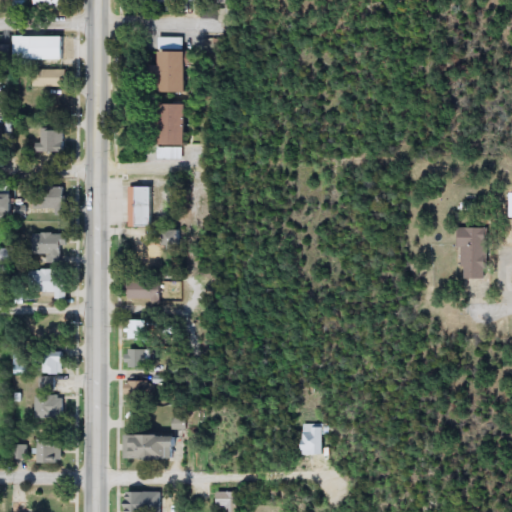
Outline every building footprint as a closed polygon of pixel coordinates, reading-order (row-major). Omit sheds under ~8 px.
[(66,0),(33,0),(33,8),(66,8),(66,0)] [(66,37),(66,60),(14,60),(14,37),(66,37)] [(160,48),(160,38),(181,38),(181,48),(160,48)] [(158,66),(162,66),(163,52),(190,53),(189,93),(158,92),(158,66)] [(38,70),(69,70),(69,88),(38,88),(38,70)] [(161,160),(161,106),(187,106),(187,147),(181,147),(181,160),(161,160)] [(64,153),(39,153),(39,130),(64,130),(64,153)] [(67,186),(67,212),(38,212),(38,186),(67,186)] [(153,228),(129,228),(129,187),(153,187),(153,228)] [(0,196),(12,197),(12,211),(0,211),(0,196)] [(461,279),(462,228),(488,228),(487,279),(461,279)] [(34,235),(64,234),(65,262),(35,263),(34,235)] [(33,270),(69,270),(69,298),(57,298),(57,293),(33,293),(33,270)] [(132,300),(132,279),(162,279),(162,300),(132,300)] [(149,321),(149,340),(129,340),(129,321),(149,321)] [(149,350),(149,371),(128,371),(128,350),(149,350)] [(64,374),(45,374),(45,352),(64,352),(64,374)] [(40,392),(40,377),(56,378),(56,392),(40,392)] [(154,400),(127,400),(127,382),(154,382),(154,400)] [(37,396),(64,396),(64,419),(37,419),(37,396)] [(305,456),(305,424),(324,424),(324,456),(305,456)] [(132,436),(181,437),(180,462),(131,460),(132,436)] [(61,440),(61,464),(39,464),(39,440),(61,440)] [(162,493),(162,511),(127,511),(127,493),(162,493)] [(240,493),(240,511),(226,511),(226,507),(218,507),(218,493),(240,493)] [(31,511),(31,495),(66,495),(66,511),(31,511)]
